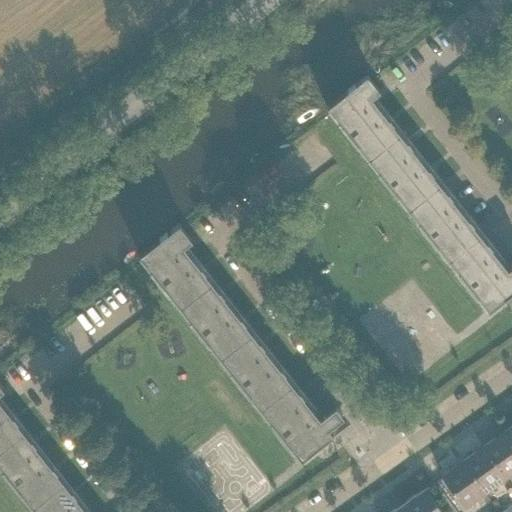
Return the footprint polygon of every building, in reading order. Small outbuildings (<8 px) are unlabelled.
[(378,91),(367,76),(327,107),(489,310),(511,291),(511,266),(507,270),(370,97),(378,91)] [(182,246),(190,240),(179,225),(139,256),(301,459),(331,435),(326,429),(342,416),(335,407),(319,419),(182,246)] [(0,390),(3,389),(0,385),(0,465),(37,511),(87,511),(0,402),(0,390)] [(511,444),(511,425),(503,432),(511,444)] [(505,478),(511,473),(511,444),(503,432),(483,447),(505,478)] [(485,493),(505,478),(483,447),(462,461),(485,493)] [(464,507),(485,493),(462,461),(441,476),(464,507)] [(404,502),(410,511),(442,511),(425,488),(404,502)] [(390,511),(410,511),(404,502),(390,511)] [(511,511),(511,506),(510,503),(500,510),(500,511),(511,511)]
